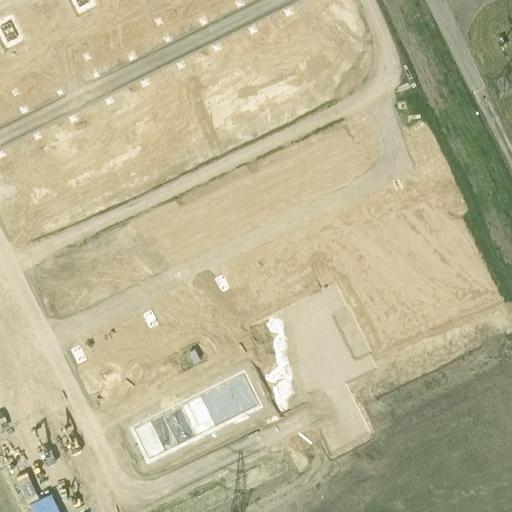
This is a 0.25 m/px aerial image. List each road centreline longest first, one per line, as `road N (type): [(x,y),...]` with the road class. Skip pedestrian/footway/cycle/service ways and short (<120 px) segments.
road 1 (track): [(368,0),(392,54),(379,89),(0,265)]
road 2 (track): [(126,511),(0,265)]
